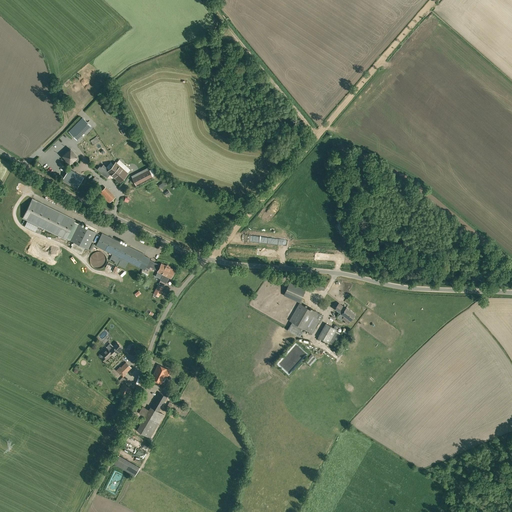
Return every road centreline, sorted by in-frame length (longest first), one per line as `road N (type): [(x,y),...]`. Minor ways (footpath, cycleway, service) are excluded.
road 1 (unclassified): [(511,293),(206,260),(72,196),(0,150)]
road 2 (track): [(206,260),(437,0)]
